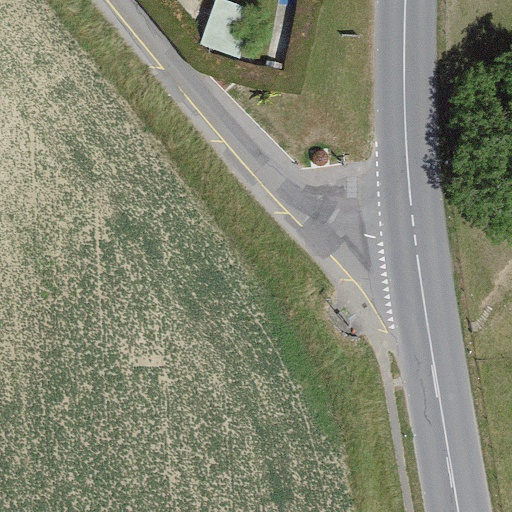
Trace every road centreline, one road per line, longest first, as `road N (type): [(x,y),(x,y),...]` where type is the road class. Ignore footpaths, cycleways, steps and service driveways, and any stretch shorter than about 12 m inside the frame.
road 1 (unclassified): [(130,0),(259,162),(325,228),(418,247)]
road 2 (secondary): [(418,247),(456,511)]
road 3 (secondary): [(405,0),(418,247)]
